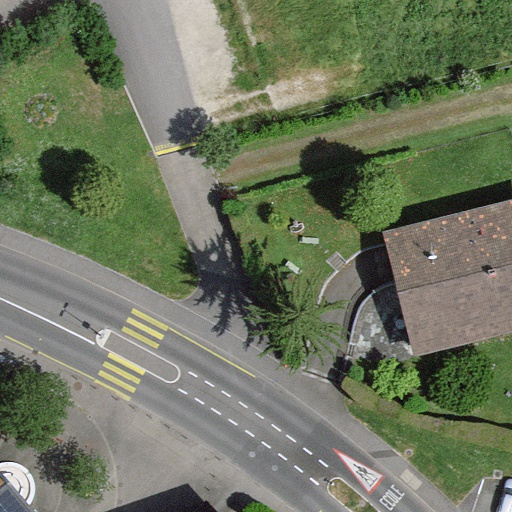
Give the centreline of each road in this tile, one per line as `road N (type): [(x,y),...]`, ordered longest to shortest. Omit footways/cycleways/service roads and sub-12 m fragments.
road 1 (tertiary): [(297,453),(132,351),(0,290)]
road 2 (track): [(324,83),(174,126)]
road 3 (tertiary): [(409,511),(358,465),(297,453)]
